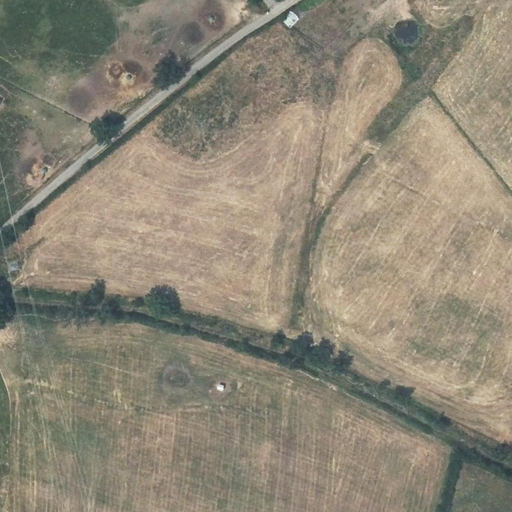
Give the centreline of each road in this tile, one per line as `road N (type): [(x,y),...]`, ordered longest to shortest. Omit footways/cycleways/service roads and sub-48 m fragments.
road 1 (track): [(0,297),(137,308),(300,357),(511,467)]
road 2 (unclassified): [(0,231),(289,0)]
